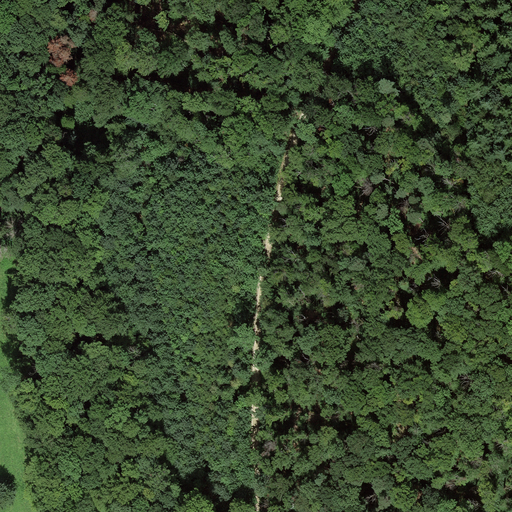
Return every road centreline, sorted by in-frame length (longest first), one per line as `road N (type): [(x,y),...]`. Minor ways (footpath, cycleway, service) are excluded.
road 1 (track): [(355,0),(293,134),(270,217),(257,287),(253,511)]
road 2 (track): [(215,511),(163,315),(139,178),(178,0)]
